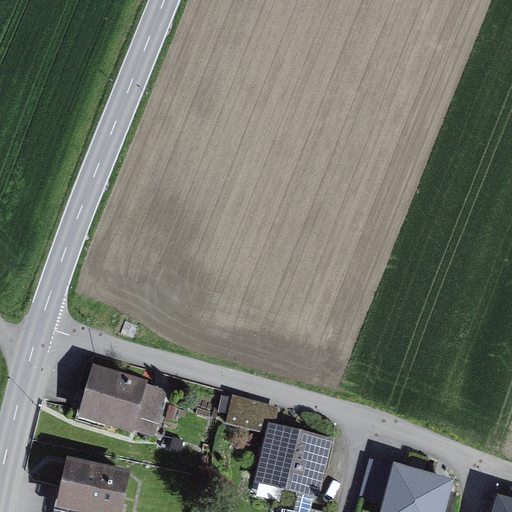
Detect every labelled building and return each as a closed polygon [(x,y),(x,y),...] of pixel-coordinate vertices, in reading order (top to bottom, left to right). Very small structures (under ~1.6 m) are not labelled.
[(85,421),(138,438),(154,387),(101,371),(85,421)] [(227,423),(263,430),(268,399),(233,393),(227,423)] [(294,494),(317,499),(330,441),(269,428),(257,483),(294,494)] [(56,511),(122,511),(128,483),(65,470),(56,511)] [(380,511),(438,511),(444,486),(389,473),(380,511)]
